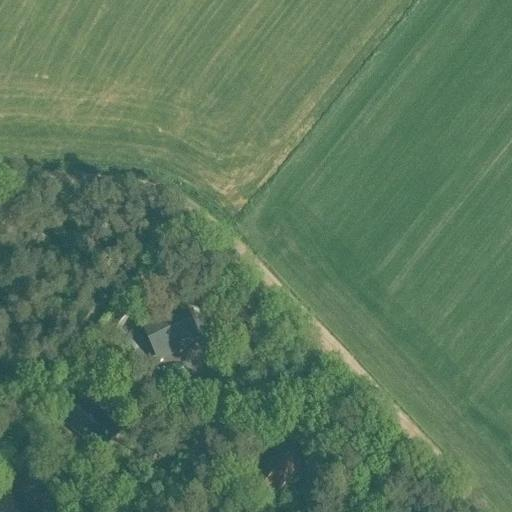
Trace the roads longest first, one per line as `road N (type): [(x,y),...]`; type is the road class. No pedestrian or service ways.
road 1 (track): [(475,511),(215,228),(180,200)]
road 2 (track): [(0,434),(180,200)]
road 3 (track): [(298,317),(144,511)]
road 4 (track): [(180,200),(148,185),(93,177),(0,175)]
